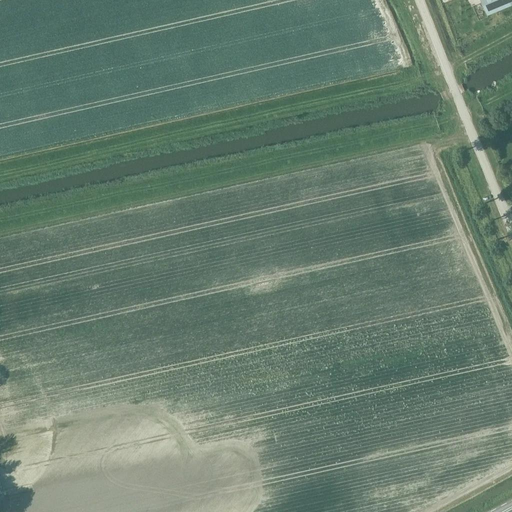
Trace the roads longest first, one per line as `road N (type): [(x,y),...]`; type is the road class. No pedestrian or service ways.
road 1 (track): [(511,88),(439,124),(0,219)]
road 2 (unclassified): [(419,0),(511,230)]
